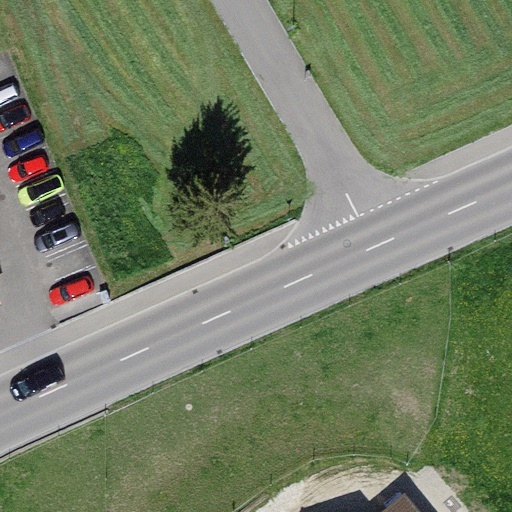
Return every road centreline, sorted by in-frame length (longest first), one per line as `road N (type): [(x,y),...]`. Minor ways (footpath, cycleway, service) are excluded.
road 1 (secondary): [(0,414),(378,252)]
road 2 (residential): [(233,0),(378,252)]
road 3 (secondary): [(378,252),(511,195)]
